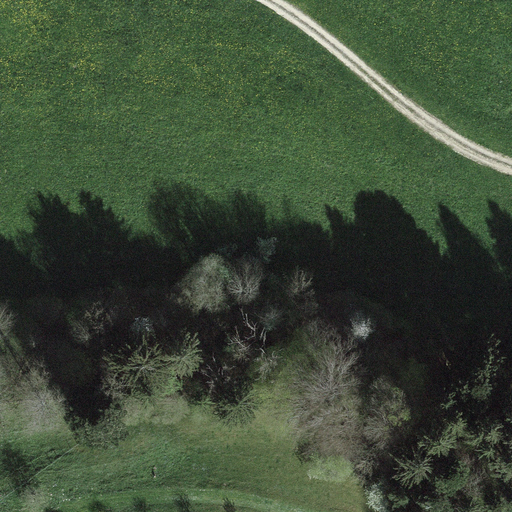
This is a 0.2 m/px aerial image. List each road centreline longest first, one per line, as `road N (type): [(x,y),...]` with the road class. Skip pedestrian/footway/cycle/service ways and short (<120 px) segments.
road 1 (track): [(263,0),(462,151),(511,167)]
road 2 (track): [(66,511),(189,494),(291,511)]
